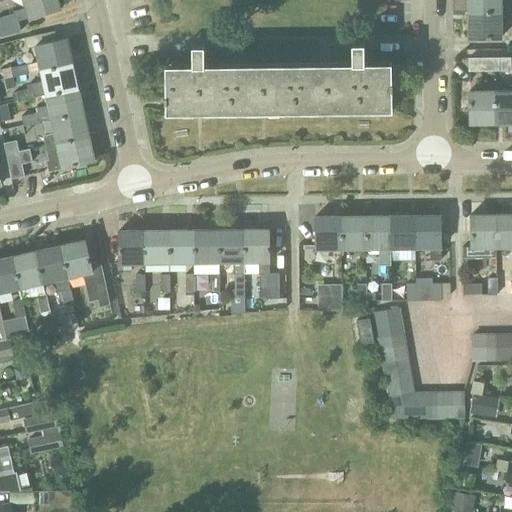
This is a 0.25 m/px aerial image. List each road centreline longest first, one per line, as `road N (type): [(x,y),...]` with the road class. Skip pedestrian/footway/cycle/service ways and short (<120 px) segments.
road 1 (residential): [(137,192),(273,166),(434,164)]
road 2 (residential): [(137,192),(92,0)]
road 3 (residential): [(434,164),(432,0)]
road 4 (residential): [(0,223),(137,192)]
